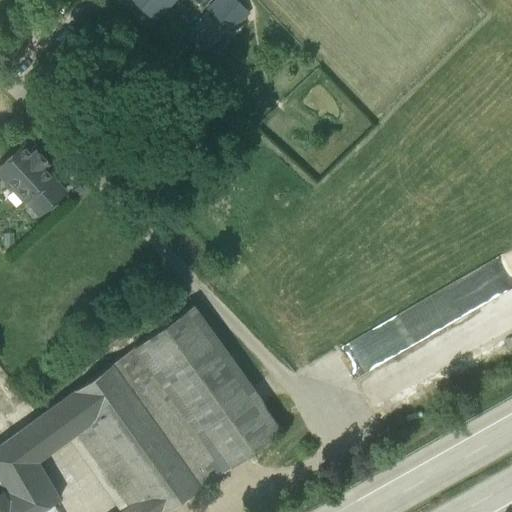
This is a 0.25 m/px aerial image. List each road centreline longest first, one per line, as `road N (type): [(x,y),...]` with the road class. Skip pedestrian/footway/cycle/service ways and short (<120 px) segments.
road 1 (unclassified): [(0,74),(341,436)]
road 2 (motorway): [(511,432),(370,511)]
road 3 (track): [(341,436),(325,462),(237,511)]
